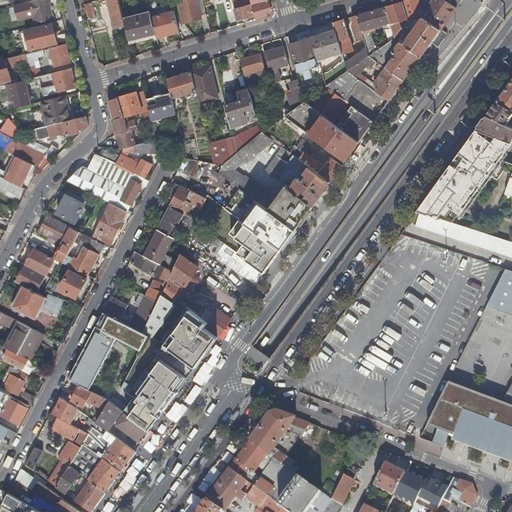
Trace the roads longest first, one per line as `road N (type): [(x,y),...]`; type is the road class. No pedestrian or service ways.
road 1 (primary): [(506,0),(140,511)]
road 2 (primary): [(152,511),(511,22)]
road 3 (primary): [(497,0),(221,372)]
road 4 (primary): [(260,393),(511,39)]
road 5 (residential): [(0,479),(163,169)]
road 6 (residential): [(494,482),(260,393)]
road 7 (residential): [(0,265),(42,187),(100,124),(91,80)]
road 8 (residential): [(91,80),(282,22)]
road 9 (primary): [(221,372),(119,511)]
road 10 (primary): [(174,511),(260,393)]
